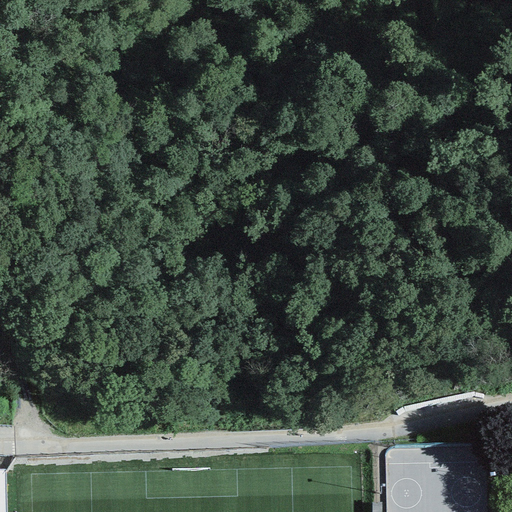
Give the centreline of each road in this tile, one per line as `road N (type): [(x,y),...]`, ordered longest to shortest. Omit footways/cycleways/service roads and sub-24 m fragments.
road 1 (residential): [(511,404),(375,435),(35,452)]
road 2 (track): [(511,254),(138,165)]
